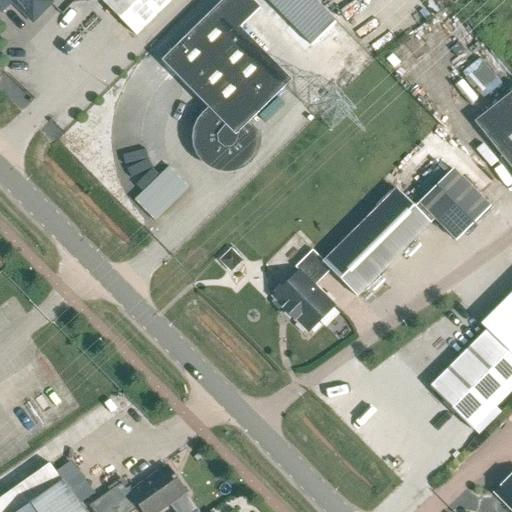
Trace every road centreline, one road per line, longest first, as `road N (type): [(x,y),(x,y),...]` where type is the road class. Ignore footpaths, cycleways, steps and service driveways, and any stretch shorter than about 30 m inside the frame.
road 1 (tertiary): [(250,422),(0,172)]
road 2 (unclassified): [(511,234),(250,422)]
road 3 (tertiary): [(338,511),(250,422)]
